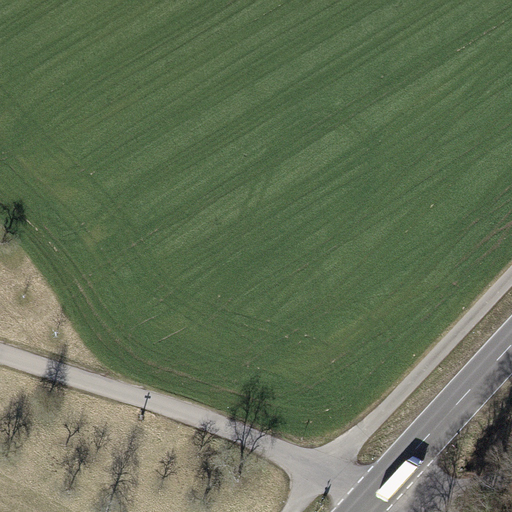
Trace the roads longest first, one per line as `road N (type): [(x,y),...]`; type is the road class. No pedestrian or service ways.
road 1 (unclassified): [(0,346),(240,427),(364,483)]
road 2 (primary): [(511,329),(364,483)]
road 3 (tertiary): [(364,483),(432,501),(511,474)]
